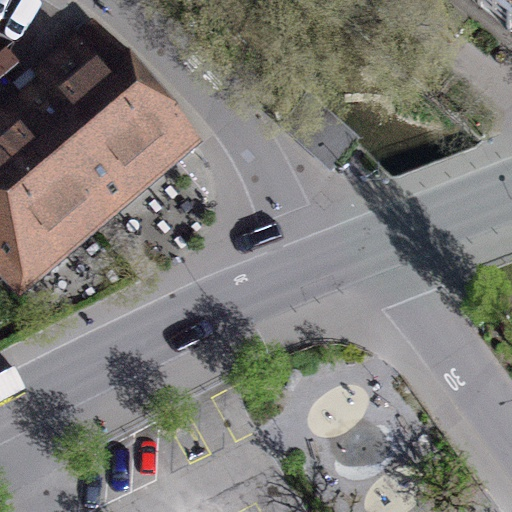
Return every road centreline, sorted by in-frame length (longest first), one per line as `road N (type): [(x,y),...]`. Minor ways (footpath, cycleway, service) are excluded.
road 1 (tertiary): [(355,254),(0,414)]
road 2 (residential): [(355,254),(268,179),(187,67),(109,0)]
road 3 (residential): [(511,449),(390,287),(355,254)]
road 4 (unclassified): [(382,0),(511,118)]
road 5 (tertiary): [(511,194),(355,254)]
